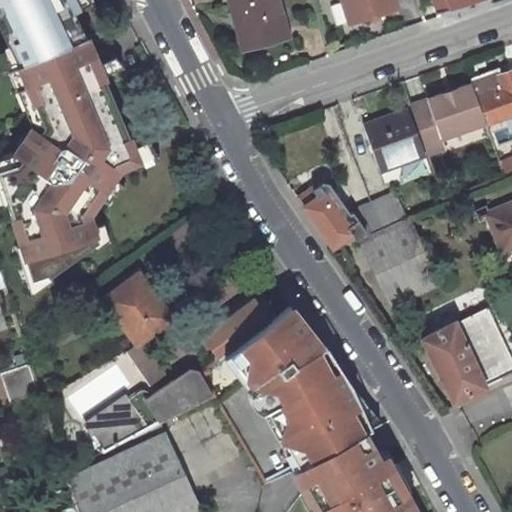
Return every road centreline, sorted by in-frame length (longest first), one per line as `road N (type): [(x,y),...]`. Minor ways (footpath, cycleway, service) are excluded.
road 1 (tertiary): [(224,121),(463,511)]
road 2 (residential): [(224,121),(511,15)]
road 3 (tertiary): [(157,0),(224,121)]
